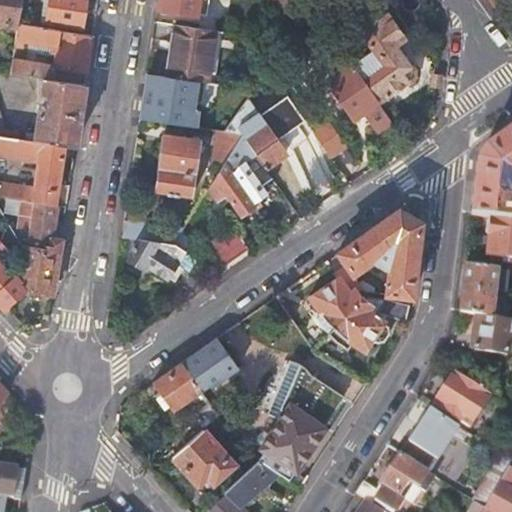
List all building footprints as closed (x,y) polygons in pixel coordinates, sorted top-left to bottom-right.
[(21,0),(0,0),(0,26),(17,29),(17,25),(21,0)] [(48,0),(45,24),(82,30),(86,0),(48,0)] [(199,0),(157,0),(156,11),(197,17),(199,0)] [(489,0),(495,9),(509,0),(489,0)] [(371,15),(356,25),(374,50),(351,66),(377,103),(410,81),(410,70),(395,47),(401,42),(402,37),(389,19),(384,18),(377,23),(371,15)] [(10,74),(43,79),(85,86),(92,36),(17,25),(17,29),(10,74)] [(214,31),(171,25),(163,78),(187,82),(206,84),(214,31)] [(314,85),(291,54),(275,80),(291,101),(314,85)] [(352,120),(377,103),(351,66),(326,83),(352,120)] [(187,82),(163,78),(146,76),(140,113),(182,120),(187,82)] [(75,149),(85,86),(43,79),(35,136),(27,135),(25,142),(64,147),(75,149)] [(285,155),(247,101),(224,132),(241,134),(265,169),(285,155)] [(0,120),(0,138),(18,141),(19,133),(3,131),(0,120)] [(511,129),(485,149),(481,155),(477,162),(470,217),(491,220),(511,222),(511,129)] [(241,134),(224,132),(218,131),(212,164),(222,165),(224,163),(241,134)] [(271,178),(265,169),(241,134),(224,163),(255,208),(256,210),(261,207),(257,201),(266,194),(260,186),(271,178)] [(201,142),(163,136),(154,193),(166,195),(166,193),(178,195),(178,197),(193,199),(201,142)] [(346,155),(333,137),(321,145),(337,166),(345,161),(346,155)] [(18,141),(0,138),(0,156),(37,162),(33,189),(0,184),(0,198),(36,204),(56,207),(64,147),(25,142),(18,141)] [(239,218),(255,208),(224,163),(222,165),(208,189),(215,200),(224,194),(239,218)] [(65,208),(56,207),(36,204),(30,243),(24,242),(18,274),(27,291),(52,296),(65,208)] [(398,210),(337,253),(346,267),(352,275),(371,261),(373,266),(384,272),(389,272),(386,295),(411,298),(420,225),(398,210)] [(511,222),(491,220),(487,256),(511,259),(511,222)] [(249,249),(234,227),(208,245),(222,267),(249,249)] [(174,245),(140,240),(128,259),(143,269),(146,266),(168,279),(169,278),(175,281),(182,269),(177,265),(185,252),(174,245)] [(11,280),(0,267),(0,302),(7,310),(27,291),(18,274),(11,280)] [(352,275),(346,267),(335,274),(338,280),(309,298),(322,316),(318,319),(322,327),(329,332),(332,328),(361,300),(355,291),(360,288),(352,275)] [(497,271),(465,267),(460,314),(477,317),(491,319),(497,271)] [(363,297),(361,300),(332,328),(340,337),(364,352),(373,339),(377,343),(385,342),(390,334),(387,326),(383,324),(384,321),(380,319),(381,314),(394,317),(391,329),(401,333),(409,306),(363,297)] [(511,322),(491,319),(477,317),(472,350),(508,356),(510,336),(511,336),(511,322)] [(219,332),(184,356),(207,388),(241,364),(219,332)] [(475,371),(496,381),(499,366),(500,366),(501,364),(499,364),(498,365),(476,361),(475,371)] [(181,363),(153,382),(173,411),(201,392),(181,363)] [(367,385),(342,369),(330,389),(353,405),(367,385)] [(494,398),(453,372),(433,404),(470,428),(488,400),(492,402),(494,398)] [(323,429),(288,406),(259,449),(294,473),(323,429)] [(436,460),(458,428),(429,410),(408,442),(436,460)] [(233,464),(203,430),(172,458),(198,487),(208,477),(215,485),(234,468),(241,476),(258,461),(247,449),(235,460),(236,462),(233,464)] [(425,491),(435,476),(400,454),(379,486),(384,490),(380,494),(376,491),(364,483),(356,495),(366,502),(373,506),(375,502),(390,511),(395,511),(403,501),(397,497),(408,482),(413,486),(417,488),(418,487),(425,491)] [(278,474),(258,461),(241,476),(226,490),(229,493),(209,511),(248,511),(241,504),(263,485),(267,489),(278,474)] [(0,494),(20,498),(25,470),(0,465),(0,494)] [(511,511),(511,468),(509,467),(482,511),(511,511)] [(403,501),(413,486),(408,482),(397,497),(403,501)] [(381,511),(373,506),(366,502),(359,511),(381,511)] [(480,511),(483,507),(477,503),(471,511),(480,511)]
